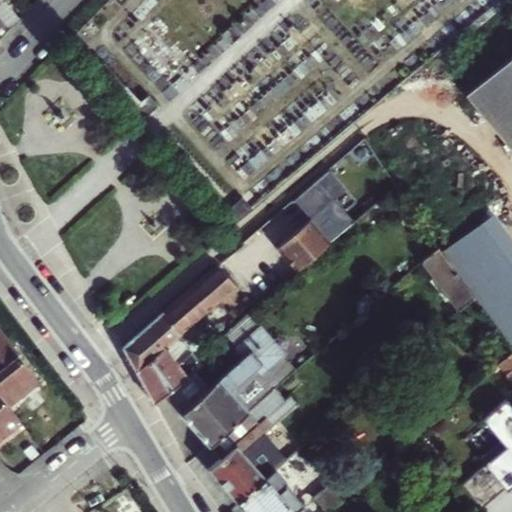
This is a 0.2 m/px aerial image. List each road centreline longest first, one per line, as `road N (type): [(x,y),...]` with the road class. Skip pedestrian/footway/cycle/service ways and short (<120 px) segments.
road 1 (tertiary): [(0,238),(131,423)]
road 2 (residential): [(20,510),(131,423)]
